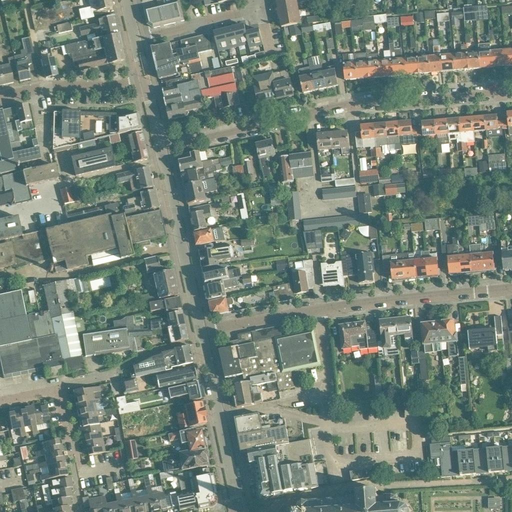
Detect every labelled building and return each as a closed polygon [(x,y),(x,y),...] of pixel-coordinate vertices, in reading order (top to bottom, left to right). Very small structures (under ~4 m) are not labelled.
[(89,0),(91,8),(79,11),(81,21),(94,18),(92,12),(112,8),(110,0),(89,0)] [(147,25),(149,26),(153,29),(184,21),(178,0),(172,0),(173,3),(144,10),(147,25)] [(276,12),(276,15),(299,11),(296,0),(283,0),(277,1),(279,12),(276,12)] [(299,11),(276,15),(277,18),(280,17),(282,28),(301,24),(299,11)] [(450,14),(439,15),(439,23),(450,22),(450,14)] [(99,24),(79,29),(81,37),(97,33),(97,34),(93,35),(94,40),(98,39),(99,40),(119,36),(118,33),(114,17),(114,16),(104,18),(98,20),(99,24)] [(387,16),(375,17),(376,24),(376,25),(387,24),(387,21),(387,20),(387,16)] [(70,23),(57,26),(58,34),(72,31),(70,23)] [(341,23),(334,23),(336,36),(343,35),(341,23)] [(308,24),(300,25),(301,33),(313,31),(312,24),(308,24)] [(244,26),(234,28),(239,47),(248,45),(244,26)] [(244,26),(248,45),(249,48),(263,45),(259,30),(246,33),(244,26)] [(234,28),(224,31),(229,50),(239,47),(234,28)] [(224,31),(214,33),(218,52),(229,50),(224,31)] [(212,51),(210,44),(210,43),(208,35),(181,41),(183,49),(178,50),(177,52),(177,54),(184,53),(184,57),(199,54),(212,51)] [(68,55),(71,55),(79,53),(78,52),(94,49),(94,51),(97,50),(99,58),(101,66),(125,61),(120,43),(121,41),(120,38),(119,37),(119,36),(97,41),(85,43),(85,42),(66,47),(68,55)] [(34,58),(30,39),(21,41),(26,60),(34,58)] [(333,39),(326,40),(327,50),(334,49),(333,39)] [(173,55),(170,44),(153,48),(156,63),(184,57),(184,53),(177,54),(173,55)] [(390,51),(392,77),(404,76),(403,60),(402,49),(394,50),(394,44),(389,44),(390,51)] [(455,55),(453,55),(454,71),(468,70),(467,54),(466,46),(461,47),(461,55),(455,55)] [(434,57),(429,57),(430,74),(441,73),(440,56),(441,56),(440,47),(433,47),(434,57)] [(79,53),(71,55),(74,68),(78,67),(79,71),(101,66),(99,58),(97,50),(94,51),(94,49),(78,52),(79,53)] [(46,50),(40,52),(42,62),(46,79),(56,76),(50,50),(46,50)] [(366,50),(366,54),(367,54),(369,79),(373,79),(373,78),(381,78),(379,62),(378,54),(371,55),(371,50),(366,50)] [(384,61),(379,62),(381,78),(392,77),(390,51),(384,52),(384,61)] [(503,51),(490,52),(492,68),(506,67),(505,51),(503,51)] [(490,52),(479,53),(480,69),(492,68),(490,52)] [(479,53),(467,54),(468,70),(480,69),(479,53)] [(203,74),(199,54),(184,57),(156,63),(160,80),(180,75),(181,79),(203,74)] [(366,54),(355,55),(357,80),(364,79),(369,79),(367,54),(366,54)] [(357,80),(355,55),(343,56),(345,81),(357,80)] [(453,55),(441,56),(440,56),(441,73),(454,71),(453,55)] [(429,57),(417,58),(418,75),(423,74),(430,74),(429,57)] [(417,58),(403,60),(404,76),(414,75),(418,75),(417,58)] [(307,60),(309,68),(311,76),(315,91),(313,91),(314,92),(326,89),(325,89),(326,88),(323,73),(322,73),(320,65),(314,67),(312,59),(307,60)] [(15,64),(17,72),(19,82),(30,80),(27,62),(15,64)] [(9,66),(0,67),(0,76),(2,86),(13,83),(9,66)] [(200,101),(221,96),(234,94),(236,106),(240,105),(238,95),(231,67),(203,74),(181,79),(166,82),(166,83),(174,81),(175,87),(163,90),(164,97),(167,109),(200,101)] [(329,72),(323,73),(326,88),(325,89),(326,89),(338,86),(334,67),(328,68),(329,72)] [(236,70),(239,84),(248,82),(245,68),(236,70)] [(315,91),(311,76),(309,68),(299,70),(298,72),(303,94),(314,92),(313,91),(315,91)] [(273,73),(253,77),(255,89),(258,103),(277,98),(278,100),(293,96),(288,71),(273,74),(273,73)] [(234,94),(221,96),(224,109),(236,106),(234,94)] [(200,101),(167,109),(169,121),(186,117),(186,116),(187,116),(189,113),(189,112),(202,109),(200,101)] [(11,154),(23,151),(21,142),(19,132),(21,132),(21,133),(33,131),(27,105),(1,111),(11,154)] [(13,160),(11,154),(1,111),(0,111),(0,175),(5,174),(16,172),(14,165),(13,160)] [(116,115),(80,114),(80,112),(62,112),(62,113),(53,113),(52,151),(60,149),(141,130),(137,113),(122,117),(122,118),(116,118),(116,115)] [(497,116),(484,117),(486,131),(502,130),(502,121),(497,122),(497,116)] [(484,117),(472,118),(473,132),(486,131),(484,117)] [(472,118),(459,119),(462,152),(467,151),(466,143),(474,142),(473,132),(472,118)] [(459,119),(447,120),(449,140),(457,140),(457,143),(457,152),(462,152),(459,119)] [(436,136),(435,136),(437,154),(442,154),(441,145),(449,145),(449,140),(447,120),(434,122),(436,136)] [(399,123),(400,137),(401,147),(413,146),(417,145),(417,137),(417,138),(416,129),(412,129),(411,122),(399,123)] [(419,137),(435,136),(436,136),(434,122),(422,123),(422,129),(418,129),(419,137)] [(399,123),(386,124),(388,146),(395,145),(396,150),(401,150),(401,147),(400,137),(399,123)] [(376,149),(377,157),(381,157),(381,148),(380,148),(380,146),(388,146),(386,124),(374,125),(375,139),(376,139),(376,149)] [(375,139),(374,125),(361,126),(363,148),(371,148),(372,158),(377,157),(376,149),(376,139),(375,139)] [(329,150),(332,150),(331,134),(330,134),(330,131),(323,132),(324,135),(317,135),(319,151),(329,150)] [(141,132),(127,136),(133,163),(148,160),(141,132)] [(331,134),(332,150),(342,149),(342,156),(349,155),(348,132),(331,134)] [(276,156),(274,151),(272,141),(257,145),(260,160),(262,170),(264,178),(271,176),(267,158),(276,156)] [(13,160),(14,165),(27,163),(41,160),(39,149),(23,151),(11,154),(13,160)] [(71,159),(75,177),(114,168),(110,150),(71,159)] [(179,161),(181,174),(188,172),(188,173),(197,171),(199,170),(214,166),(215,172),(222,170),(220,160),(212,161),(202,163),(199,152),(191,154),(192,158),(179,161)] [(311,154),(290,157),(292,170),(295,169),(301,169),(307,168),(313,167),(311,154)] [(292,170),(290,157),(279,158),(282,184),(293,182),(293,179),(296,179),(295,169),(292,170)] [(489,165),(489,173),(507,171),(505,160),(499,160),(499,162),(489,163),(489,165)] [(246,176),(252,175),(249,163),(243,164),(246,176)] [(487,163),(479,164),(480,174),(488,173),(487,163)] [(0,207),(11,205),(11,206),(32,202),(28,187),(58,180),(54,165),(6,176),(5,174),(0,175),(0,207)] [(181,174),(184,186),(200,183),(218,179),(217,178),(215,179),(214,172),(215,172),(214,166),(199,170),(197,171),(188,173),(188,172),(181,174)] [(239,177),(237,166),(232,167),(233,170),(226,172),(227,179),(239,177)] [(116,176),(118,184),(129,182),(132,193),(154,188),(150,168),(116,176)] [(412,169),(403,169),(404,179),(413,178),(412,169)] [(451,170),(439,171),(440,179),(452,178),(451,170)] [(322,183),(335,181),(335,174),(321,176),(322,183)] [(379,179),(378,174),(364,175),(365,184),(379,183),(379,179)] [(403,176),(391,177),(391,178),(392,184),(404,183),(403,176)] [(200,183),(184,186),(188,205),(198,203),(206,201),(205,193),(207,193),(205,183),(218,180),(218,179),(200,183)] [(335,181),(336,188),(355,185),(354,179),(335,181)] [(373,186),(374,197),(385,196),(384,185),(380,185),(373,186)] [(386,186),(386,194),(405,193),(404,185),(386,186)] [(79,186),(70,189),(73,202),(82,200),(79,186)] [(73,202),(70,189),(60,191),(63,204),(73,202)] [(141,198),(132,200),(127,201),(128,206),(123,207),(125,216),(159,208),(155,190),(140,194),(141,198)] [(361,216),(359,216),(360,227),(370,225),(368,213),(371,213),(369,197),(364,197),(363,195),(358,196),(361,216)] [(104,206),(106,214),(120,211),(118,203),(104,206)] [(209,205),(189,209),(190,215),(194,232),(207,229),(205,219),(212,218),(209,205)] [(22,236),(0,241),(0,269),(16,266),(17,269),(52,261),(55,274),(86,266),(84,258),(98,255),(100,265),(133,257),(133,256),(140,254),(138,246),(131,248),(130,246),(165,238),(160,212),(124,220),(123,216),(110,219),(110,216),(103,218),(101,208),(67,215),(70,226),(22,236)] [(18,217),(0,221),(0,241),(22,236),(18,218),(18,217)] [(479,217),(468,218),(469,227),(480,227),(480,225),(479,224),(479,218),(479,217)] [(480,225),(487,225),(487,231),(495,231),(494,217),(479,218),(479,224),(480,225)] [(439,219),(425,221),(426,232),(440,230),(439,219)] [(411,223),(401,224),(401,231),(412,230),(411,223)] [(369,226),(370,236),(371,240),(377,239),(376,226),(369,226)] [(197,246),(207,244),(216,242),(214,230),(194,234),(197,246)] [(315,233),(304,234),(307,250),(317,250),(315,233)] [(461,274),(458,243),(457,243),(457,240),(452,240),(453,242),(454,242),(454,245),(453,245),(454,258),(448,258),(448,261),(447,261),(447,265),(448,265),(449,269),(447,269),(448,273),(449,273),(449,275),(451,275),(451,276),(457,275),(457,274),(461,274)] [(462,242),(458,243),(461,274),(465,273),(465,275),(473,274),(471,256),(467,256),(464,253),(463,254),(462,242)] [(511,250),(509,250),(508,242),(501,243),(503,271),(511,270),(511,271),(511,250)] [(470,246),(471,256),(473,274),(479,273),(479,272),(483,272),(481,246),(481,247),(481,245),(470,246)] [(485,246),(481,246),(483,272),(487,271),(487,272),(493,272),(493,271),(495,271),(495,269),(496,269),(495,265),(494,265),(494,261),(496,260),(495,257),(494,257),(494,254),(486,254),(485,246)] [(202,269),(219,267),(219,266),(218,260),(233,258),(232,247),(199,251),(202,269)] [(429,252),(425,253),(427,277),(431,277),(431,278),(437,277),(437,276),(439,276),(439,274),(440,274),(440,270),(438,270),(438,266),(439,266),(439,262),(438,262),(437,254),(429,255),(429,252)] [(421,261),(415,261),(416,279),(424,278),(424,277),(427,277),(425,253),(421,253),(422,259),(421,259),(421,261)] [(341,257),(342,262),(344,278),(356,277),(356,274),(358,273),(359,284),(373,282),(372,274),(374,274),(372,254),(341,257)] [(414,254),(403,255),(405,279),(409,279),(409,280),(416,279),(415,261),(414,262),(414,254)] [(405,279),(403,255),(397,255),(398,263),(391,264),(390,256),(382,257),(384,274),(392,273),(392,280),(395,280),(395,281),(401,281),(401,279),(405,279)] [(144,261),(147,274),(160,271),(157,258),(144,261)] [(345,287),(344,278),(342,262),(336,263),(334,265),(329,266),(326,264),(321,264),(322,273),(324,275),(325,281),(327,283),(329,283),(329,287),(339,286),(341,288),(345,287)] [(206,286),(239,279),(242,278),(240,269),(228,272),(226,265),(219,266),(219,267),(202,269),(203,275),(206,286)] [(293,275),(295,285),(296,294),(308,293),(308,290),(313,289),(311,281),(313,281),(312,268),(304,269),(305,273),(293,275)] [(145,306),(149,305),(160,302),(159,300),(178,296),(172,271),(150,276),(151,277),(148,282),(149,285),(153,288),(156,288),(158,297),(149,299),(148,296),(138,298),(140,307),(145,306)] [(239,279),(206,286),(209,301),(226,297),(225,290),(238,287),(237,281),(240,281),(239,279)] [(34,289),(39,314),(49,312),(50,319),(72,315),(68,296),(70,296),(76,295),(72,281),(34,289)] [(291,285),(285,286),(288,301),(294,300),(291,285)] [(285,286),(279,287),(282,302),(288,301),(285,286)] [(282,302),(279,287),(273,288),(276,303),(282,302)] [(31,341),(26,316),(21,292),(0,295),(0,362),(4,379),(44,371),(37,340),(31,341)] [(77,294),(76,295),(70,296),(73,310),(81,308),(77,294)] [(160,302),(149,305),(151,313),(165,310),(166,313),(171,312),(181,310),(178,298),(160,302)] [(226,299),(209,303),(212,317),(235,312),(238,311),(237,307),(232,308),(232,306),(233,304),(232,299),(230,298),(226,299)] [(39,314),(26,316),(31,341),(37,340),(44,371),(45,378),(72,373),(73,379),(86,376),(82,358),(77,334),(72,315),(50,319),(49,312),(39,314)] [(151,330),(159,331),(162,330),(165,329),(172,327),(173,329),(184,327),(184,323),(181,312),(172,314),(166,315),(167,320),(152,323),(151,330)] [(404,319),(396,320),(398,336),(406,335),(407,346),(414,345),(411,318),(409,318),(409,317),(404,317),(404,319)] [(468,333),(469,342),(469,350),(488,348),(488,352),(498,351),(496,336),(503,336),(501,317),(494,318),(495,330),(468,333)] [(113,323),(114,329),(125,328),(126,322),(126,319),(121,322),(113,323)] [(398,336),(396,320),(387,321),(387,319),(382,320),(382,321),(380,321),(381,331),(382,342),(378,343),(378,348),(379,358),(385,358),(384,349),(391,348),(398,348),(397,336),(398,336)] [(134,331),(134,321),(126,322),(125,328),(126,332),(128,332),(134,331)] [(438,322),(440,343),(447,343),(449,358),(459,357),(457,344),(456,334),(455,334),(454,322),(447,323),(445,321),(438,322)] [(441,351),(440,343),(438,322),(432,322),(431,324),(422,325),(425,354),(434,353),(433,352),(441,351)] [(359,350),(367,349),(378,348),(378,343),(377,333),(376,323),(365,324),(365,323),(340,327),(341,340),(340,340),(341,348),(342,348),(343,350),(351,349),(351,347),(359,347),(359,350)] [(172,327),(165,329),(162,330),(159,331),(160,337),(169,335),(170,344),(187,340),(184,327),(173,329),(172,327)] [(244,380),(251,379),(266,376),(268,384),(271,383),(272,387),(273,392),(294,388),(291,372),(321,366),(314,331),(282,338),(280,327),(266,330),(266,331),(252,334),(252,333),(240,335),(241,340),(238,341),(238,342),(227,344),(226,348),(227,349),(220,351),(226,379),(243,375),(244,380)] [(77,334),(82,358),(95,356),(129,351),(127,338),(126,332),(125,328),(114,329),(86,333),(78,334),(77,334)] [(127,338),(129,351),(131,351),(131,354),(136,353),(132,338),(132,337),(127,338)] [(132,338),(136,353),(137,353),(137,352),(142,351),(139,337),(132,337),(132,338)] [(510,346),(509,341),(503,341),(504,360),(511,359),(510,346)] [(131,379),(135,378),(164,372),(162,360),(173,358),(175,368),(192,364),(189,346),(160,353),(151,356),(132,365),(130,367),(132,378),(131,379)] [(419,351),(411,352),(412,364),(420,364),(420,361),(419,351)] [(458,358),(461,385),(468,385),(465,357),(458,358)] [(427,360),(420,361),(420,364),(422,381),(429,380),(427,360)] [(193,367),(161,374),(155,375),(158,389),(178,384),(196,381),(193,367)] [(233,386),(234,396),(258,392),(257,386),(268,384),(266,376),(251,379),(251,382),(233,386)] [(135,378),(131,379),(120,382),(123,394),(138,391),(135,378)] [(197,383),(187,385),(186,385),(186,386),(168,390),(170,399),(188,395),(189,402),(191,402),(201,400),(197,383)] [(77,400),(78,403),(100,399),(99,392),(105,391),(103,385),(99,386),(100,387),(82,391),(82,389),(73,391),(75,400),(77,400)] [(258,392),(234,396),(237,408),(263,403),(261,393),(258,394),(258,392)] [(125,397),(116,398),(119,415),(140,411),(138,402),(126,405),(125,397)] [(80,412),(80,415),(96,412),(95,405),(103,403),(102,399),(100,399),(78,403),(78,404),(76,404),(77,412),(80,412)] [(202,403),(184,407),(181,409),(182,413),(186,414),(177,416),(180,430),(187,428),(187,429),(206,424),(206,422),(207,422),(203,405),(202,405),(202,403)] [(40,404),(32,406),(36,426),(50,423),(47,407),(41,408),(40,404)] [(25,411),(21,412),(24,429),(31,427),(33,435),(37,434),(36,426),(32,406),(31,406),(31,407),(24,409),(25,411)] [(24,429),(21,412),(20,410),(13,411),(13,414),(9,415),(12,431),(19,430),(21,437),(26,436),(24,429)] [(82,423),(83,427),(99,424),(98,417),(105,415),(104,411),(96,412),(80,415),(80,416),(78,416),(80,424),(82,423)] [(237,430),(238,437),(286,428),(285,419),(269,422),(268,416),(260,417),(259,414),(235,419),(237,430)] [(84,436),(86,441),(86,442),(102,438),(99,424),(83,427),(79,428),(80,437),(84,436)] [(241,454),(248,453),(248,452),(289,444),(286,428),(238,437),(239,442),(241,454)] [(184,444),(186,452),(205,448),(207,446),(206,440),(203,439),(202,439),(201,432),(193,433),(192,430),(168,435),(169,442),(179,439),(180,444),(184,444)] [(86,442),(86,441),(81,442),(83,451),(87,450),(89,456),(105,453),(102,438),(86,442)] [(36,457),(45,455),(63,452),(61,445),(59,445),(58,440),(42,444),(44,450),(35,452),(36,457)] [(248,452),(248,453),(250,465),(251,465),(251,466),(249,467),(252,472),(257,471),(257,473),(259,485),(258,485),(260,498),(295,491),(295,492),(319,488),(314,461),(315,461),(316,460),(315,455),(314,454),(313,455),(310,440),(289,444),(248,452)] [(432,445),(430,446),(432,459),(441,458),(443,478),(454,477),(452,453),(451,443),(432,445)] [(509,447),(495,449),(497,473),(511,471),(509,447)] [(171,462),(164,463),(165,472),(180,469),(180,470),(181,470),(182,471),(208,466),(206,457),(207,457),(207,456),(208,454),(208,451),(206,450),(205,448),(178,454),(180,462),(173,463),(172,463),(171,463),(171,462)] [(495,449),(480,450),(483,474),(497,473),(495,449)] [(480,450),(466,451),(468,476),(483,474),(480,450)] [(136,451),(126,453),(128,461),(137,460),(136,451)] [(452,453),(454,477),(468,476),(466,451),(452,453)] [(39,469),(47,467),(65,464),(64,456),(61,457),(61,453),(63,452),(45,455),(46,462),(38,464),(39,469)] [(47,467),(48,474),(40,476),(41,481),(58,478),(68,476),(66,468),(64,469),(63,465),(65,464),(47,467)] [(200,478),(192,480),(198,507),(197,507),(198,510),(209,508),(213,507),(215,506),(217,503),(217,500),(216,497),(214,487),(215,486),(213,478),(212,475),(209,476),(208,469),(199,471),(200,478)] [(361,472),(363,479),(374,477),(373,471),(361,472)] [(192,480),(191,473),(178,475),(178,476),(180,475),(181,480),(179,480),(182,494),(176,496),(176,493),(169,494),(170,499),(172,509),(178,508),(179,511),(193,508),(194,508),(196,507),(197,507),(198,507),(192,480)] [(147,497),(150,511),(160,511),(160,510),(166,509),(163,494),(152,496),(150,487),(149,487),(147,477),(146,477),(143,478),(145,488),(147,497)] [(114,489),(113,484),(111,478),(106,479),(108,490),(114,489)] [(53,492),(70,488),(73,488),(71,479),(51,482),(53,492)] [(132,500),(134,511),(150,511),(147,497),(137,499),(135,490),(134,485),(129,486),(132,500)] [(22,488),(16,490),(19,501),(25,500),(22,488)] [(51,492),(53,501),(70,498),(72,497),(70,488),(53,492),(51,492)] [(116,503),(118,511),(134,511),(132,500),(122,502),(120,494),(119,494),(118,489),(114,490),(115,495),(116,503)] [(411,511),(412,511),(411,511),(409,511),(407,508),(409,507),(408,506),(406,507),(403,506),(403,503),(402,503),(401,505),(398,506),(397,505),(398,502),(400,502),(399,501),(398,501),(396,498),(398,497),(397,496),(395,497),(393,496),(393,495),(391,495),(391,496),(387,497),(387,495),(386,495),(386,497),(379,497),(378,491),(377,491),(376,489),(356,491),(356,492),(345,493),(345,499),(339,499),(340,500),(338,500),(338,498),(306,500),(307,502),(303,501),(303,500),(302,500),(302,502),(298,503),(297,502),(296,503),(297,504),(296,508),(295,508),(295,509),(296,509),(297,511),(411,511)] [(105,497),(100,498),(102,511),(118,511),(116,503),(107,505),(105,497)] [(52,511),(53,511),(68,507),(71,507),(70,498),(53,501),(50,502),(52,511)] [(102,511),(100,498),(98,499),(88,501),(90,511),(102,511)] [(493,502),(490,502),(490,509),(499,509),(499,500),(493,500),(493,502)]
